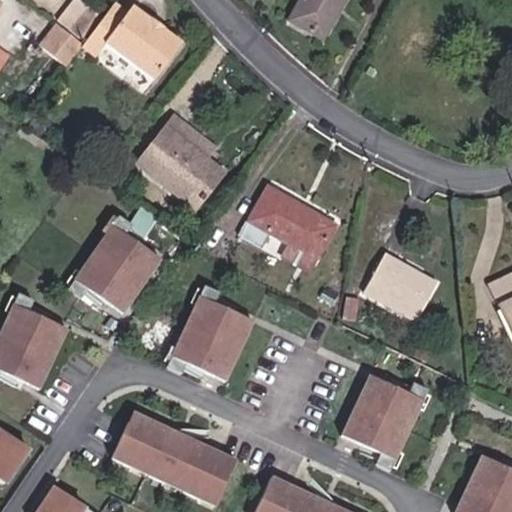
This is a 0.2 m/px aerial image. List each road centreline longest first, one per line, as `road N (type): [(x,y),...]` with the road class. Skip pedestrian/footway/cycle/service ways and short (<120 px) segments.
road 1 (residential): [(8,511),(99,378),(130,371),(400,496),(406,511)]
road 2 (residential): [(511,167),(482,188),(315,114),(224,0)]
